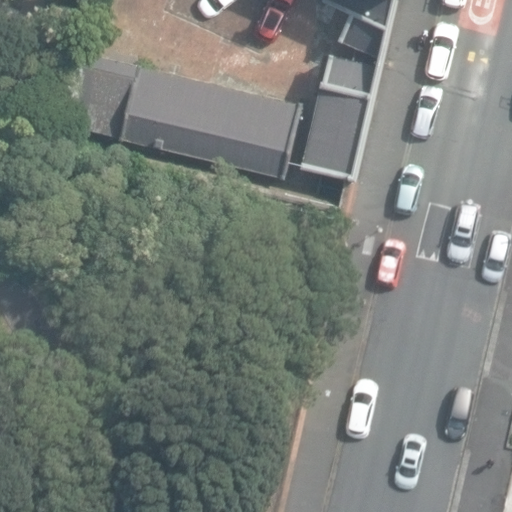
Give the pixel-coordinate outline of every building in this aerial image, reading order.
[(395,33),(403,0),(324,0),(325,0),(352,13),(395,33)] [(388,63),(395,33),(352,13),(340,40),(388,63)] [(359,182),(387,67),(333,53),(304,168),(359,182)] [(123,140),(287,179),(304,106),(141,66),(138,78),(123,140)] [(72,127),(123,140),(138,78),(89,67),(72,127)] [(511,511),(511,467),(500,511),(511,511)]
